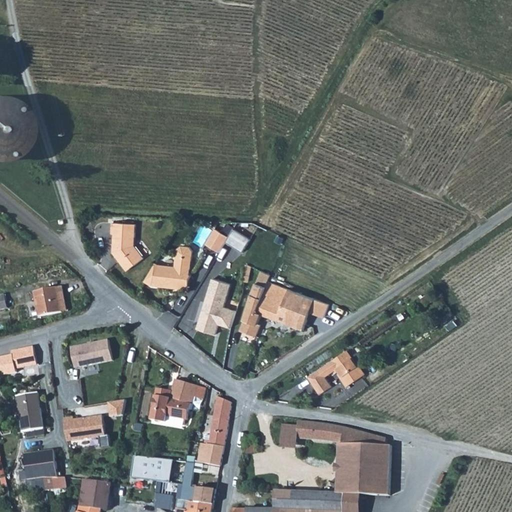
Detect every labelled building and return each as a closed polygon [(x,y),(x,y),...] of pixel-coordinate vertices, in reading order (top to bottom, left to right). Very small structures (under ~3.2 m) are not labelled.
[(13,157),(16,155),(19,153),(21,151),(24,148),(26,146),(27,143),(29,139),(30,136),(30,133),(31,129),(31,126),(30,122),(29,119),(28,115),(27,112),(25,109),(23,107),(21,104),(18,102),(15,100),(12,98),(9,97),(5,96),(2,95),(0,94),(0,160),(3,161),(7,160),(10,159),(13,157)] [(134,246),(136,224),(112,223),(112,234),(114,234),(113,252),(128,271),(144,258),(134,246)] [(215,229),(206,244),(220,253),(230,238),(215,229)] [(229,243),(245,253),(253,239),(237,229),(229,243)] [(189,290),(192,265),(194,253),(191,249),(183,247),(179,250),(176,268),(160,265),(157,263),(146,282),(152,286),(189,290)] [(250,267),(247,282),(259,285),(262,269),(250,267)] [(232,285),(213,279),(197,330),(216,336),(219,326),(230,329),(236,311),(224,308),(232,285)] [(262,314),(284,322),(296,293),(270,283),(267,289),(256,285),(252,294),(246,316),(241,330),(256,336),(261,324),(259,323),(262,314)] [(61,312),(56,287),(34,292),(39,316),(61,312)] [(304,330),(312,312),(316,301),(296,293),(284,322),(304,330)] [(0,310),(8,308),(5,294),(0,295),(0,310)] [(330,306),(316,301),(312,312),(325,318),(328,310),(330,306)] [(105,341),(108,362),(114,360),(110,340),(105,341)] [(72,348),(77,368),(108,362),(105,341),(72,348)] [(35,346),(13,350),(14,354),(0,356),(0,369),(3,369),(4,374),(18,372),(17,368),(39,364),(35,346)] [(338,374),(348,388),(367,374),(349,349),(319,371),(309,377),(321,393),(332,388),(325,378),(339,369),(341,372),(338,374)] [(188,420),(190,409),(187,409),(189,403),(193,404),(195,397),(199,386),(176,379),(173,391),(169,404),(166,417),(165,422),(166,422),(168,416),(188,420)] [(195,397),(204,399),(207,388),(199,386),(195,397)] [(156,388),(151,419),(165,422),(166,417),(169,404),(173,391),(156,388)] [(19,400),(22,414),(26,432),(46,428),(39,393),(18,397),(19,400)] [(232,402),(219,396),(214,417),(230,419),(232,402)] [(200,412),(204,399),(195,397),(193,404),(192,410),(200,412)] [(15,416),(22,414),(19,400),(13,401),(15,416)] [(126,400),(110,402),(112,417),(124,415),(126,400)] [(76,418),(66,419),(70,442),(108,436),(105,415),(76,420),(76,418)] [(230,419),(214,417),(210,439),(206,438),(205,442),(208,443),(225,446),(230,419)] [(298,438),(339,443),(387,444),(388,438),(371,434),(330,424),(319,422),(308,421),(296,420),(296,425),(299,425),(298,438)] [(298,438),(299,425),(296,425),(284,424),(282,449),(297,449),(298,438)] [(208,443),(204,463),(221,466),(225,446),(208,443)] [(387,444),(339,443),(339,464),(336,464),(336,472),(339,472),(339,477),(392,480),(394,444),(387,444)] [(24,480),(44,476),(61,477),(56,450),(27,455),(28,463),(21,464),(24,480)] [(175,459),(137,454),(134,477),(172,481),(175,459)] [(186,473),(194,474),(195,463),(187,462),(186,473)] [(198,491),(191,490),(194,474),(186,473),(184,483),(182,499),(190,500),(214,504),(216,489),(198,486),(198,491)] [(392,480),(339,477),(338,493),(277,491),(277,508),(346,511),(346,493),(364,494),(391,496),(392,480)] [(103,508),(109,509),(112,482),(85,479),(81,505),(103,508)] [(362,511),(364,494),(346,493),(346,511),(345,511),(362,511)] [(212,511),(214,504),(190,500),(189,508),(178,507),(177,511),(212,511)]
